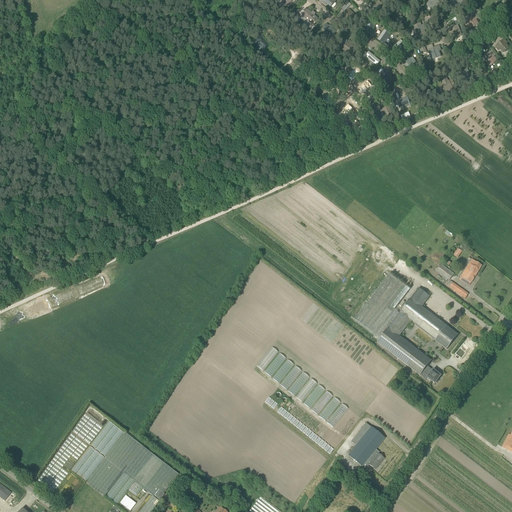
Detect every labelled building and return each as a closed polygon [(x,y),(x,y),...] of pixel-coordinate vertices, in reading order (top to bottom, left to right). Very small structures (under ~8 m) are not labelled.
[(441,1),(438,0),(429,0),(426,5),(432,9),(436,4),(438,5),(441,1)] [(378,15),(384,10),(380,6),(382,4),(379,1),(371,8),(378,15)] [(307,12),(305,10),(300,15),(311,24),(316,18),(307,11),(307,12)] [(349,11),(341,18),(345,21),(346,20),(350,23),(356,18),(349,11)] [(401,15),(397,12),(391,21),(399,26),(404,20),(400,17),(401,15)] [(475,15),(466,20),(471,28),(477,25),(474,19),(476,18),(475,15)] [(372,36),(376,25),(368,22),(364,33),(372,36)] [(426,30),(424,25),(415,29),(416,31),(414,32),(417,39),(426,35),(423,31),(426,30)] [(461,35),(457,26),(448,30),(450,34),(452,33),(454,38),(461,35)] [(384,45),(391,35),(384,30),(377,40),(384,45)] [(326,41),(329,36),(326,34),(324,33),(321,31),(317,36),(326,41)] [(397,55),(406,47),(401,40),(391,48),(397,55)] [(507,43),(504,40),(496,47),(499,50),(500,49),(503,52),(508,48),(505,45),(507,43)] [(351,55),(356,49),(351,46),(353,44),(349,41),(343,50),(351,55)] [(428,51),(432,60),(440,56),(438,50),(440,49),(439,46),(428,51)] [(379,59),(369,52),(366,56),(376,63),(379,59)] [(495,55),(492,52),(483,59),(489,66),(496,60),(493,57),(495,55)] [(419,68),(413,58),(406,62),(412,72),(419,68)] [(380,75),(386,84),(392,79),(389,74),(391,73),(388,69),(380,75)] [(467,69),(456,75),(461,84),(469,79),(467,75),(469,74),(467,69)] [(354,78),(346,84),(350,89),(358,83),(354,78)] [(456,86),(452,80),(448,82),(447,80),(442,82),(443,84),(440,86),(443,92),(456,86)] [(363,85),(356,92),(360,96),(367,90),(363,85)] [(424,102),(432,96),(426,88),(422,91),(424,93),(419,96),(424,102)] [(334,95),(328,103),(332,107),(339,99),(334,95)] [(400,102),(403,108),(412,104),(410,98),(400,102)] [(386,119),(393,116),(391,112),(393,110),(391,106),(382,110),(386,119)] [(349,108),(342,116),(347,119),(353,112),(349,108)] [(364,123),(355,127),(358,133),(367,128),(364,123)] [(458,249),(454,255),(458,258),(462,252),(458,249)] [(469,286),(482,266),(472,260),(460,279),(469,286)] [(443,277),(443,278),(445,280),(446,279),(449,281),(454,274),(441,264),(436,271),(443,277)] [(378,341),(400,312),(396,308),(410,289),(390,273),(353,320),(376,338),(375,339),(378,341)] [(420,287),(411,298),(400,312),(378,341),(377,342),(420,376),(423,372),(427,366),(431,361),(400,336),(411,321),(448,349),(459,335),(422,307),(431,295),(420,287)] [(427,366),(423,372),(428,376),(427,378),(428,378),(427,379),(430,381),(431,381),(435,384),(436,383),(436,384),(438,381),(438,380),(441,376),(433,370),(427,366)] [(348,456),(362,467),(364,464),(367,467),(369,465),(375,470),(379,464),(383,459),(384,459),(378,454),(379,453),(375,450),(385,439),(366,424),(352,442),(356,446),(348,456)] [(511,432),(502,447),(511,452),(511,432)] [(123,473),(143,447),(125,433),(87,483),(105,496),(123,473)] [(178,474),(169,467),(143,447),(123,473),(153,496),(158,489),(164,493),(178,474)] [(124,487),(131,491),(134,487),(123,481),(119,487),(123,490),(124,487)] [(11,493),(0,484),(0,497),(5,501),(11,493)] [(159,491),(155,496),(161,500),(165,495),(162,492),(162,493),(159,491)] [(125,496),(119,503),(129,511),(135,504),(125,496)] [(151,511),(160,501),(152,496),(139,511),(151,511)] [(249,511),(280,511),(261,497),(249,511)]
